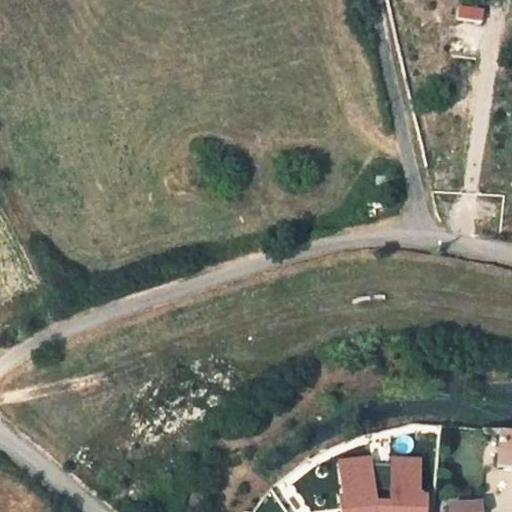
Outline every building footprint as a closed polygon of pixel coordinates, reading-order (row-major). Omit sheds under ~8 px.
[(511,431),(500,430),(496,465),(511,466),(511,431)] [(385,444),(337,462),(341,498),(374,494),(420,493),(420,439),(385,444)] [(299,485),(291,472),(271,490),(280,500),(299,485)] [(280,500),(271,490),(250,511),(268,511),(280,501),(280,500)] [(374,494),(341,498),(341,511),(424,511),(425,493),(420,493),(374,494)] [(482,511),(483,503),(450,503),(449,511),(482,511)]
